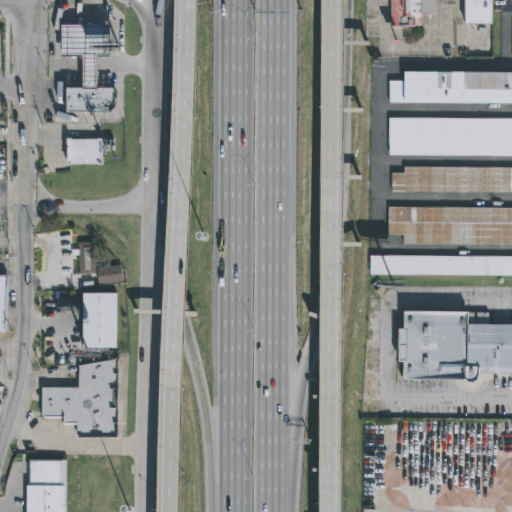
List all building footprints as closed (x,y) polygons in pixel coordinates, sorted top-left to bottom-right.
[(437,0),(437,13),(423,14),(423,26),(419,26),(419,30),(392,29),(391,0),(437,0)] [(480,24),(461,24),(461,0),(490,0),(490,24),(480,24)] [(99,88),(84,87),(84,56),(63,56),(63,24),(111,24),(111,56),(99,56),(99,88)] [(511,103),(390,102),(390,80),(406,80),(406,72),(511,72),(511,103)] [(84,87),(99,88),(115,87),(117,97),(115,97),(115,107),(110,112),(67,112),(67,88),(84,87)] [(511,155),(390,154),(390,118),(511,118),(511,155)] [(102,164),(68,164),(69,139),(102,139),(102,164)] [(511,192),(393,191),(393,173),(405,173),(405,167),(511,167),(511,192)] [(511,208),(511,245),(404,244),(404,235),(389,235),(389,207),(511,208)] [(95,242),(95,274),(80,274),(79,254),(75,254),(75,249),(79,249),(78,242),(95,242)] [(511,275),(370,275),(370,255),(511,256),(511,275)] [(124,283),(101,285),(99,268),(122,266),(124,283)] [(0,274),(9,275),(8,333),(0,332),(0,274)] [(469,312),(469,315),(484,315),(484,325),(511,325),(511,374),(496,374),(496,390),(469,390),(469,381),(399,380),(400,312),(469,312)] [(118,359),(117,374),(120,374),(120,390),(113,390),(113,408),(119,408),(119,424),(116,424),(115,438),(77,438),(78,424),(65,424),(65,417),(42,417),(42,388),(78,388),(78,366),(118,359)] [(66,460),(64,511),(27,511),(29,459),(66,460)]
